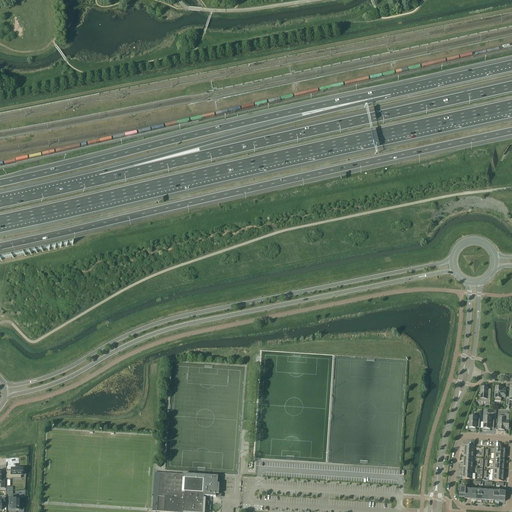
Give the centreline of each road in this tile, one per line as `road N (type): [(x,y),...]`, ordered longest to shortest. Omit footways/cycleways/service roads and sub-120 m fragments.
road 1 (motorway): [(0,222),(511,105)]
road 2 (motorway): [(0,246),(511,130)]
road 3 (track): [(0,108),(511,10)]
road 4 (secondary): [(5,397),(60,381),(176,327),(454,270)]
road 5 (secondary): [(452,260),(181,316),(46,377),(4,385)]
road 6 (motorway): [(511,86),(99,180)]
road 7 (motorway): [(391,91),(0,182)]
road 8 (motorway): [(391,91),(99,180)]
road 9 (residential): [(511,441),(461,436),(451,493),(459,507),(504,510),(510,480)]
road 10 (motorway): [(511,63),(391,91)]
